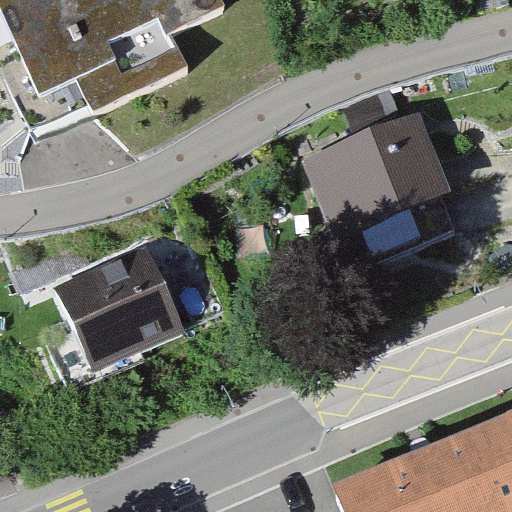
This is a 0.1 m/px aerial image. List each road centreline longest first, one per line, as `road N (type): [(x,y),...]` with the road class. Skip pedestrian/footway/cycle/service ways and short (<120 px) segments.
road 1 (residential): [(0,217),(123,191),(346,77),(511,34)]
road 2 (tertiary): [(511,337),(310,415),(101,511)]
